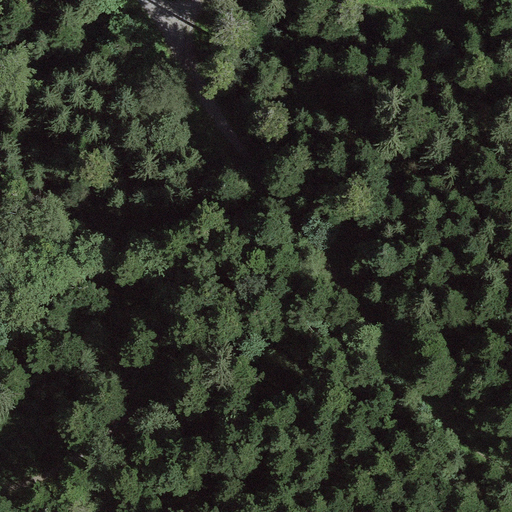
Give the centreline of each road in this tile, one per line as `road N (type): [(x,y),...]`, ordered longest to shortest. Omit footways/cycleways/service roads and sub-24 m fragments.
road 1 (track): [(139,0),(335,279)]
road 2 (track): [(335,0),(511,26)]
